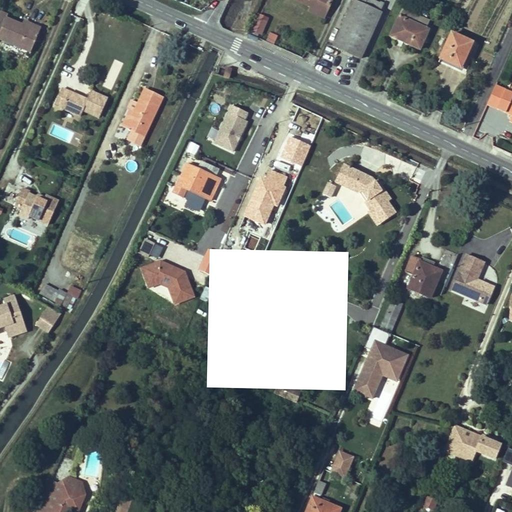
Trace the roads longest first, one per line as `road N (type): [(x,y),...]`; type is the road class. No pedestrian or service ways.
road 1 (primary): [(203,31),(511,171)]
road 2 (unknown): [(511,265),(464,381)]
